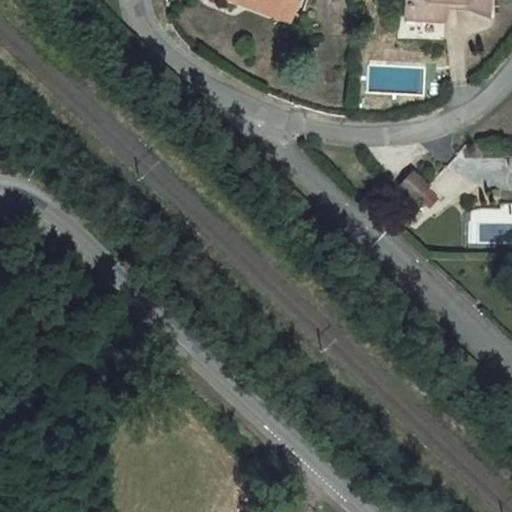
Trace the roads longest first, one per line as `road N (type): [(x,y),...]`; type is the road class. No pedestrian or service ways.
road 1 (unclassified): [(367,511),(69,235),(24,203),(0,197)]
road 2 (residential): [(134,0),(165,54),(269,118),(369,139)]
road 3 (residential): [(369,139),(399,257),(511,374)]
road 4 (residential): [(369,139),(466,110),(511,58)]
